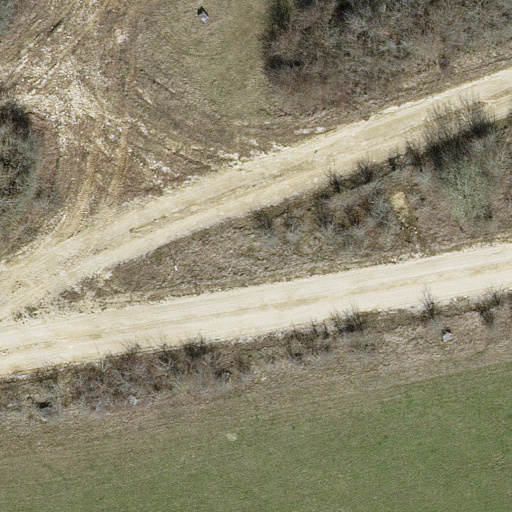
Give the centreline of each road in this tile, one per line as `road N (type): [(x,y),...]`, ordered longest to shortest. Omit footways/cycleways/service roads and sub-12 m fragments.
road 1 (track): [(0,310),(205,201),(511,95)]
road 2 (track): [(511,262),(0,346)]
